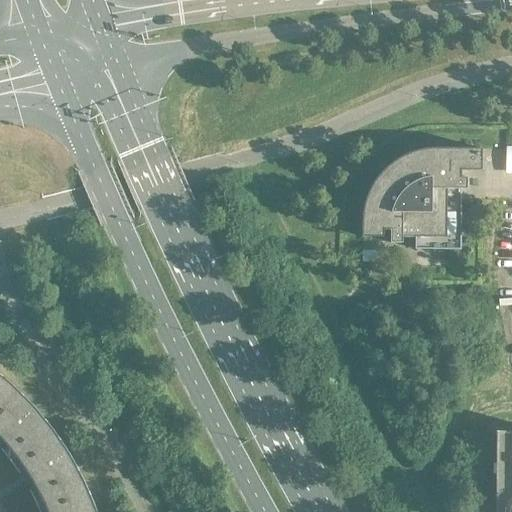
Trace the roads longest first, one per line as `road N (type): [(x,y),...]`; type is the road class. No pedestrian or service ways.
road 1 (secondary): [(325,511),(171,218),(114,68)]
road 2 (secondary): [(59,83),(124,242),(264,511)]
road 3 (tertiary): [(114,68),(511,3)]
road 4 (tertiary): [(234,0),(95,19)]
